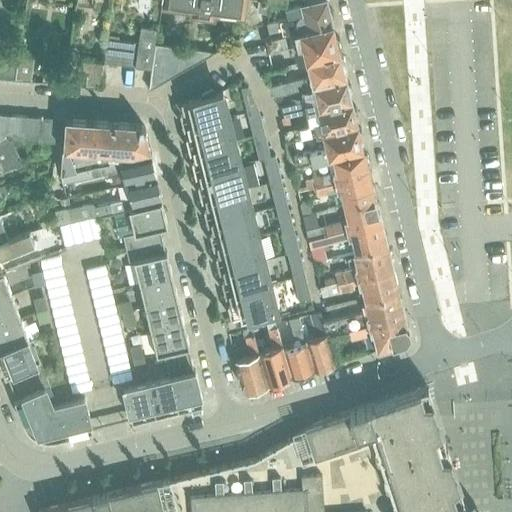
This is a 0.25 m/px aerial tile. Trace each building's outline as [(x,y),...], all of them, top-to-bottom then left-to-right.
[(161,0),(161,2),(212,10),(243,15),(245,0),(161,0)] [(259,0),(258,13),(268,14),(270,0),(259,0)] [(304,13),(302,13),(301,15),(267,23),(270,36),(333,21),(332,17),(334,13),(333,9),(328,6),(326,0),(306,0),(286,5),(288,13),(304,10),(304,13)] [(306,60),(340,52),(340,50),(342,46),(340,41),(337,38),(333,21),(270,36),(264,37),(268,51),(298,45),(302,44),(306,60)] [(107,38),(104,62),(151,68),(155,44),(154,44),(157,29),(141,27),(138,42),(107,38)] [(175,74),(179,47),(155,44),(151,68),(148,88),(149,89),(175,74)] [(0,77),(14,78),(18,54),(17,54),(18,47),(9,45),(7,57),(0,56),(0,77)] [(313,85),(346,77),(344,68),(346,64),(344,57),(341,55),(340,52),(306,60),(309,76),(268,86),(274,95),(313,85)] [(18,54),(14,78),(29,79),(33,56),(18,54)] [(86,84),(100,85),(103,63),(83,60),(82,72),(87,73),(86,84)] [(46,81),(64,83),(66,70),(47,68),(46,81)] [(300,114),(307,112),(352,101),(350,94),(352,90),(351,83),(347,81),(346,77),(313,85),(317,99),(298,104),(300,114)] [(241,87),(247,111),(259,108),(248,85),(241,87)] [(187,127),(187,126),(229,116),(222,91),(215,93),(212,88),(201,94),(202,97),(181,102),(183,111),(179,112),(183,128),(187,127)] [(310,123),(282,130),(285,143),(323,134),(358,125),(356,118),(358,113),(356,108),(353,105),(352,101),(307,112),(310,123)] [(284,117),(300,114),(298,104),(297,102),(281,105),(284,117)] [(247,111),(253,135),(265,132),(259,108),(247,111)] [(0,168),(2,173),(20,165),(10,139),(54,142),(56,117),(0,113),(0,168)] [(193,151),(193,150),(235,140),(229,116),(187,126),(187,127),(189,135),(185,136),(189,152),(193,151)] [(66,119),(64,149),(131,153),(150,149),(145,127),(144,126),(143,125),(142,124),(139,123),(66,119)] [(296,166),(333,157),(364,150),(362,144),(364,139),(362,129),(358,127),(358,125),(323,134),(326,147),(293,155),(296,166)] [(263,157),(264,158),(271,156),(270,155),(265,132),(253,135),(259,158),(263,157)] [(240,164),(235,140),(193,150),(193,151),(195,158),(191,159),(195,175),(240,164)] [(317,185),(317,187),(369,174),(368,166),(369,161),(368,155),(364,153),(364,150),(333,157),(336,173),(333,174),(334,177),(329,179),(327,175),(315,177),(305,180),(306,184),(297,187),(298,190),(317,185)] [(125,183),(128,183),(157,176),(151,153),(62,175),(64,184),(120,170),(125,183)] [(264,158),(269,182),(281,179),(275,154),(270,155),(271,156),(264,158)] [(205,198),(246,187),(240,164),(195,175),(195,176),(199,175),(201,182),(197,183),(201,199),(205,198)] [(341,193),(344,205),(375,197),(375,196),(377,192),(375,185),(372,183),(369,174),(317,187),(319,196),(332,193),(332,195),(341,193)] [(55,225),(113,211),(161,200),(162,199),(157,176),(128,183),(131,197),(93,206),(92,203),(56,211),(55,225)] [(269,182),(275,205),(287,202),(281,179),(269,182)] [(84,192),(82,183),(64,186),(66,196),(84,192)] [(0,199),(2,198),(0,194),(11,190),(9,184),(0,187),(0,199)] [(211,222),(252,211),(246,187),(205,198),(207,206),(203,207),(207,223),(211,222)] [(326,225),(306,229),(308,239),(381,221),(379,213),(381,210),(379,201),(376,199),(375,197),(344,205),(348,220),(344,220),(346,225),(341,226),(340,222),(326,225)] [(123,235),(126,248),(162,239),(160,227),(167,225),(167,222),(164,213),(161,200),(113,211),(119,236),(123,235)] [(303,203),(305,214),(314,212),(311,201),(303,203)] [(275,205),(281,229),(293,226),(287,202),(275,205)] [(217,246),(217,245),(258,235),(252,211),(211,222),(213,230),(209,231),(213,247),(217,246)] [(381,221),(308,239),(310,247),(331,245),(352,239),(355,252),(387,245),(386,243),(388,240),(387,234),(383,231),(381,221)] [(281,229),(287,253),(299,250),(293,226),(281,229)] [(0,272),(3,271),(5,270),(0,257),(34,243),(29,230),(7,239),(0,242),(0,272)] [(223,270),(223,269),(264,259),(258,235),(217,245),(217,246),(219,254),(215,255),(219,271),(223,270)] [(134,259),(140,282),(172,275),(172,273),(170,264),(167,251),(165,251),(162,239),(126,248),(129,260),(134,259)] [(351,268),(336,272),(339,282),(392,269),(390,259),(392,256),(390,249),(387,246),(387,245),(355,252),(354,253),(357,267),(356,268),(357,272),(352,273),(351,268)] [(287,253),(293,277),(305,274),(299,250),(287,253)] [(225,295),(229,294),(270,283),(264,259),(223,269),(223,270),(225,278),(221,279),(225,295)] [(362,288),(365,300),(398,292),(400,288),(397,279),(394,276),(392,269),(339,282),(326,284),(320,285),(323,295),(355,289),(354,285),(360,284),(360,288),(362,288)] [(32,272),(35,285),(46,283),(43,270),(32,272)] [(0,298),(12,294),(3,271),(0,272),(0,298)] [(336,272),(324,275),(326,284),(339,282),(336,272)] [(305,274),(293,277),(300,301),(311,298),(305,274)] [(140,282),(145,306),(178,298),(177,296),(178,296),(175,287),(172,275),(140,282)] [(279,317),(270,283),(229,294),(231,301),(227,302),(231,318),(255,312),(258,322),(279,317)] [(368,310),(324,323),(328,335),(350,329),(404,317),(401,306),(403,303),(402,295),(398,292),(365,300),(368,310)] [(0,324),(21,316),(12,294),(0,298),(0,324)] [(33,297),(36,310),(38,310),(47,308),(44,294),(33,297)] [(145,306),(151,329),(184,322),(183,319),(181,310),(178,298),(145,306)] [(121,312),(122,312),(133,309),(131,299),(115,303),(118,313),(121,312)] [(38,310),(36,310),(39,323),(50,320),(47,308),(38,310)] [(133,309),(122,312),(125,324),(136,322),(133,309)] [(318,336),(306,339),(316,369),(337,362),(328,335),(324,323),(321,311),(312,314),(318,336)] [(29,338),(21,316),(0,324),(0,350),(29,339),(29,338)] [(301,342),(284,347),(293,376),(316,369),(306,339),(299,316),(290,319),(296,339),(300,338),(301,342)] [(404,317),(350,329),(352,338),(367,335),(366,331),(371,330),(372,333),(374,333),(378,349),(406,340),(410,333),(409,328),(406,325),(404,317)] [(164,352),(167,364),(191,358),(188,346),(189,345),(189,343),(189,342),(187,334),(186,334),(184,322),(151,329),(157,353),(164,352)] [(278,347),(260,352),(270,383),(293,376),(284,347),(277,322),(267,325),(273,342),(277,341),(278,347)] [(270,383),(260,352),(253,328),(244,331),(250,349),(253,348),(255,354),(236,360),(242,386),(248,390),(270,383)] [(29,338),(29,339),(0,350),(0,362),(5,375),(7,374),(12,386),(46,372),(32,337),(29,338)] [(130,345),(134,359),(144,356),(141,342),(130,345)] [(144,356),(134,359),(137,372),(148,369),(144,356)] [(86,358),(71,361),(76,386),(91,383),(86,358)] [(167,364),(170,376),(171,375),(179,408),(191,405),(191,406),(200,403),(203,402),(198,382),(196,373),(195,370),(194,370),(191,358),(167,364)] [(65,380),(65,377),(62,366),(50,368),(54,383),(65,380)] [(22,419),(23,421),(53,409),(52,404),(53,404),(46,387),(51,385),(46,372),(12,386),(16,397),(14,398),(19,410),(22,419)] [(170,376),(148,381),(156,414),(168,411),(177,409),(179,408),(171,375),(170,376)] [(156,414),(148,381),(124,387),(132,420),(144,416),(144,417),(153,415),(153,414),(156,414)] [(39,509),(39,511),(455,511),(454,499),(436,444),(444,441),(429,396),(422,397),(420,388),(420,387),(397,395),(397,394),(326,417),(327,418),(305,425),(306,428),(293,436),(275,446),(275,445),(273,446),(273,447),(265,451),(255,457),(254,457),(247,459),(245,459),(245,460),(238,461),(219,466),(217,466),(209,468),(190,473),(190,472),(188,473),(181,475),(170,478),(149,483),(121,489),(39,509)] [(85,396),(61,402),(69,435),(71,434),(80,432),(93,429),(85,396)] [(53,409),(23,421),(24,423),(25,426),(27,428),(28,429),(30,431),(32,433),(34,434),(36,435),(38,436),(41,437),(43,438),(45,438),(48,439),(50,439),(55,438),(69,435),(61,402),(53,404),(52,404),(53,409)]
